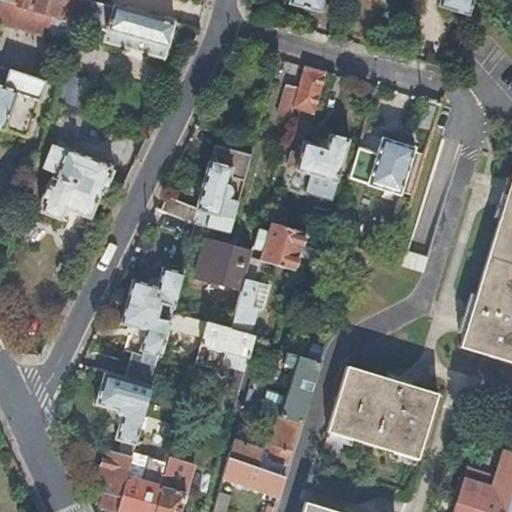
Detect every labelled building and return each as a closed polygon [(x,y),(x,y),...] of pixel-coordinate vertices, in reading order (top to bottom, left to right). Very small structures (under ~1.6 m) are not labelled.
[(0,0),(0,23),(71,44),(78,22),(85,0),(0,0)] [(162,58),(172,22),(92,0),(85,0),(78,22),(104,30),(100,41),(123,47),(124,42),(141,47),(140,52),(162,58)] [(317,11),(320,0),(287,0),(286,2),(317,11)] [(438,0),(437,5),(466,14),(470,0),(438,0)] [(123,47),(140,52),(141,47),(124,42),(123,47)] [(311,112),(323,70),(304,65),(298,86),(292,106),(311,112)] [(25,135),(43,80),(7,69),(2,87),(0,85),(0,128),(2,129),(3,128),(25,135)] [(62,71),(52,100),(68,107),(79,78),(62,71)] [(292,106),(298,86),(284,82),(275,112),(289,115),(292,106)] [(430,132),(439,102),(420,97),(412,126),(430,132)] [(72,141),(84,113),(68,107),(52,100),(43,128),(72,141)] [(296,138),(287,167),(311,174),(310,179),(316,181),(317,176),(336,182),(349,139),(329,133),(325,147),(296,138)] [(357,147),(348,177),(368,183),(368,184),(399,193),(413,146),(382,138),(377,152),(357,147)] [(228,233),(251,152),(214,142),(208,159),(207,159),(194,206),(164,197),(160,209),(195,221),(195,222),(228,233)] [(38,203),(41,204),(39,210),(84,228),(98,193),(101,195),(111,171),(107,169),(109,166),(64,148),(64,149),(50,144),(41,166),(54,172),(51,180),(47,179),(38,203)] [(511,361),(511,171),(460,345),(511,361)] [(292,269),(303,233),(304,232),(270,222),(270,223),(267,233),(256,230),(252,246),(262,249),(259,259),(258,259),(259,259),(292,269)] [(249,256),(251,251),(204,238),(194,274),(240,288),(242,281),(249,256)] [(258,259),(259,259),(249,256),(242,281),(252,283),(259,259),(258,259)] [(172,306),(182,271),(160,265),(154,284),(131,278),(124,301),(156,310),(158,303),(172,306)] [(242,281),(240,288),(229,327),(248,333),(256,307),(261,309),(267,288),(262,286),(255,284),(252,283),(242,281)] [(156,310),(124,301),(118,322),(142,329),(137,348),(137,349),(140,350),(139,353),(129,351),(122,376),(150,383),(158,354),(168,320),(155,316),(156,310)] [(248,333),(229,327),(205,320),(193,362),(220,370),(226,351),(242,356),(240,365),(236,364),(229,387),(239,390),(254,335),(248,333)] [(278,416),(298,422),(303,407),(304,407),(318,361),(317,361),(286,351),(283,362),(294,366),(282,405),(261,399),(258,410),(278,416)] [(436,393),(345,365),(325,430),(417,457),(436,393)] [(113,437),(134,443),(147,395),(100,382),(96,397),(94,402),(115,408),(119,417),(113,437)] [(227,457),(283,476),(291,450),(289,450),(298,422),(278,416),(267,451),(233,440),(227,457)] [(186,440),(173,436),(159,483),(161,484),(153,511),(178,511),(184,491),(180,490),(173,488),(181,459),(186,440)] [(115,510),(125,474),(131,454),(105,447),(94,488),(103,490),(99,505),(115,510)] [(451,511),(505,511),(511,494),(511,490),(511,451),(502,449),(493,478),(466,469),(463,478),(451,511)] [(229,480),(275,497),(276,497),(283,476),(227,457),(219,488),(226,490),(229,480)] [(187,460),(181,459),(173,488),(180,490),(187,460)] [(115,510),(115,511),(116,511),(153,511),(161,484),(159,483),(125,474),(115,510)] [(339,511),(304,501),(300,511),(339,511)]
